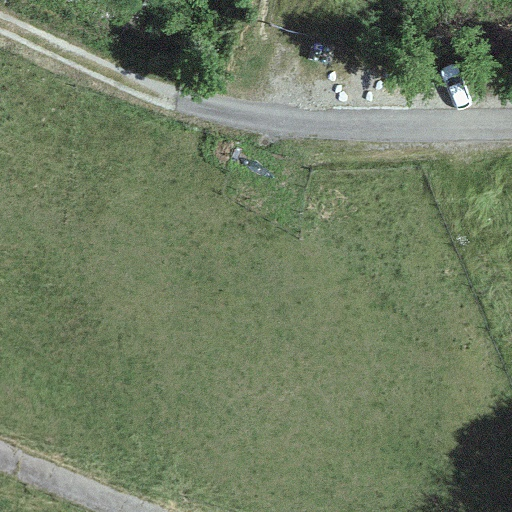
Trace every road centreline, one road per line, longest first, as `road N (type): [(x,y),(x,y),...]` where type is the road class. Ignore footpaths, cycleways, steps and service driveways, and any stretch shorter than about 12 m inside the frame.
road 1 (track): [(0,37),(168,110),(386,138),(511,137)]
road 2 (track): [(0,458),(134,511)]
